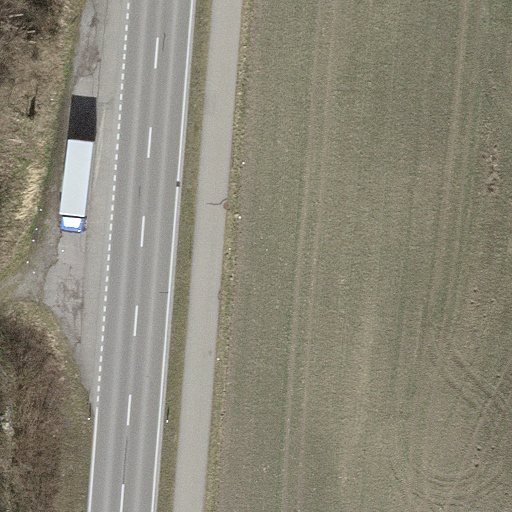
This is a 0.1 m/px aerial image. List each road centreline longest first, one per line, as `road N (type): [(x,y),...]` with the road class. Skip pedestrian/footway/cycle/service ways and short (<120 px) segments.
road 1 (tertiary): [(122,511),(162,0)]
road 2 (track): [(141,265),(49,272),(0,297)]
